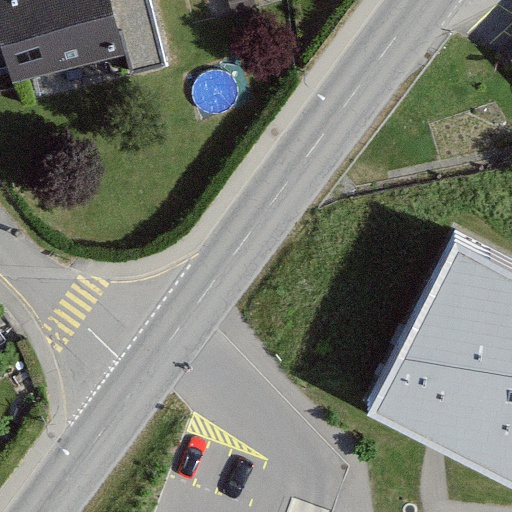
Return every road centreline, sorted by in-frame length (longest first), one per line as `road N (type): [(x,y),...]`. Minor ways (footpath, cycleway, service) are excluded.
road 1 (tertiary): [(421,0),(141,380)]
road 2 (residential): [(141,380),(0,236)]
road 3 (tertiary): [(141,380),(43,511)]
